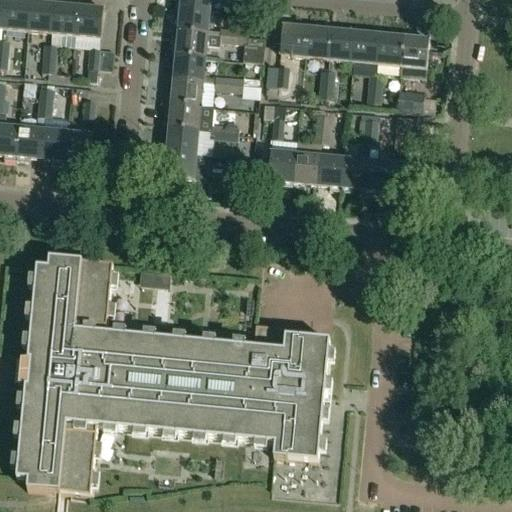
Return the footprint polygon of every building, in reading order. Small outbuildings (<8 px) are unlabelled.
[(182,0),(181,9),(211,12),(212,0),(182,0)] [(7,4),(4,34),(29,36),(31,6),(7,4)] [(56,9),(31,6),(29,36),(53,38),(56,9)] [(53,38),(77,41),(80,11),(56,9),(53,38)] [(179,34),(209,37),(211,12),(181,9),(179,34)] [(104,13),(80,11),(77,41),(102,43),(104,13)] [(308,32),(284,30),(281,59),(306,62),(308,32)] [(306,62),(330,64),(333,34),(308,32),(306,62)] [(220,46),(248,49),(249,36),(221,33),(220,46)] [(179,34),(177,58),(206,61),(209,37),(179,34)] [(357,37),(333,34),(330,64),(354,66),(357,37)] [(354,66),(379,69),(382,39),(357,37),(354,66)] [(406,41),(382,39),(379,69),(403,71),(406,41)] [(406,41),(403,71),(402,83),(426,85),(427,73),(430,44),(406,41)] [(0,45),(0,59),(9,61),(10,47),(0,45)] [(45,50),(44,64),(56,65),(58,51),(45,50)] [(89,74),(99,75),(100,55),(90,54),(89,74)] [(177,58),(174,83),(204,86),(206,61),(177,58)] [(0,73),(7,75),(9,61),(0,59),(0,73)] [(55,79),(56,65),(44,64),(42,78),(55,79)] [(278,91),(288,92),(290,72),(280,71),(278,91)] [(334,91),(335,76),(323,75),(321,89),(334,91)] [(382,95),(383,81),(370,80),(369,94),(382,95)] [(243,97),(244,84),(217,81),(215,94),(243,97)] [(174,83),(172,107),(202,110),(204,86),(174,83)] [(321,89),(320,103),(333,105),(334,91),(321,89)] [(52,109),(53,95),(41,94),(39,108),(52,109)] [(369,94),(368,108),(381,109),(382,95),(369,94)] [(293,114),(308,112),(306,100),(292,102),(293,114)] [(225,103),(225,116),(247,117),(248,104),(225,103)] [(415,104),(400,103),(398,116),(423,118),(424,105),(415,104)] [(95,107),(86,106),(84,126),(93,127),(95,107)] [(172,107),(170,132),(199,135),(211,136),(212,136),(213,129),(214,111),(202,110),(172,107)] [(51,123),(52,109),(39,108),(38,122),(51,123)] [(0,160),(17,162),(19,132),(5,131),(6,118),(2,118),(0,117),(0,160)] [(330,135),(331,121),(318,120),(317,134),(330,135)] [(397,136),(411,137),(410,157),(420,158),(423,124),(398,122),(397,136)] [(273,144),(283,145),(285,125),(275,124),(273,144)] [(366,124),(365,139),(378,140),(379,126),(366,124)] [(240,132),(213,129),(212,136),(211,136),(211,142),(239,145),(240,132)] [(17,162),(41,164),(44,134),(19,132),(17,162)] [(170,132),(167,156),(197,159),(199,135),(170,132)] [(41,164),(65,166),(68,137),(44,134),(41,164)] [(317,134),(316,148),(329,149),(330,135),(317,134)] [(93,139),(68,137),(65,166),(90,169),(93,139)] [(377,154),(378,140),(365,139),(364,153),(377,154)] [(165,181),(195,184),(241,188),(243,164),(230,163),(229,178),(208,175),(208,174),(209,160),(197,159),(167,156),(165,181)] [(297,158),(272,156),(269,185),(294,188),(297,158)] [(321,160),(297,158),(294,188),(318,190),(321,160)] [(318,190),(343,192),(345,163),(321,160),(318,190)] [(370,165),(345,163),(343,192),(367,195),(370,165)] [(367,195),(391,197),(394,167),(370,165),(367,195)] [(391,197),(416,199),(419,170),(394,167),(391,197)] [(49,273),(37,272),(17,484),(28,485),(27,495),(52,498),(63,499),(91,501),(98,432),(275,449),(274,464),(319,468),(331,345),(256,338),(254,353),(107,339),(113,269),(50,263),(49,273)]
